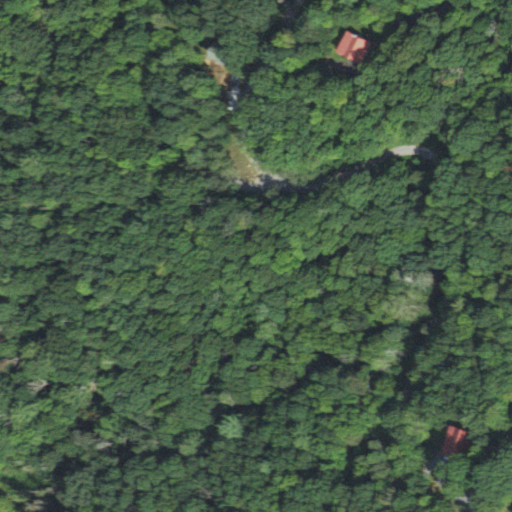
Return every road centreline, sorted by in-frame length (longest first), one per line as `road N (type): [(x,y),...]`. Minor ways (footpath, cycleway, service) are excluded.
road 1 (residential): [(433,511),(406,470),(398,438),(411,368),(461,268),(445,179),(437,163),(414,150),(323,186),(292,185),(269,176),(249,141),(247,111),(258,76),(325,0)]
road 2 (residential): [(277,181),(256,189),(230,179),(178,124),(166,72),(179,0)]
